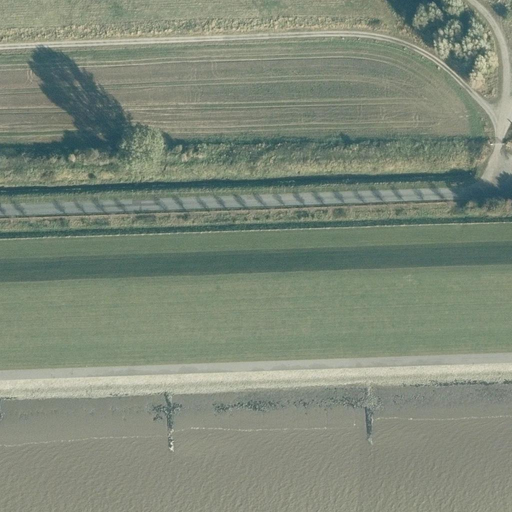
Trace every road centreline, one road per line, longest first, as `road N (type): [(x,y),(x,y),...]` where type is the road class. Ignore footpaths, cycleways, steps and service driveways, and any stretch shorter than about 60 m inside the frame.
road 1 (track): [(0,40),(386,36),(445,69),(502,128),(502,195)]
road 2 (unclassified): [(511,195),(0,211)]
road 3 (track): [(501,0),(495,57),(502,128)]
